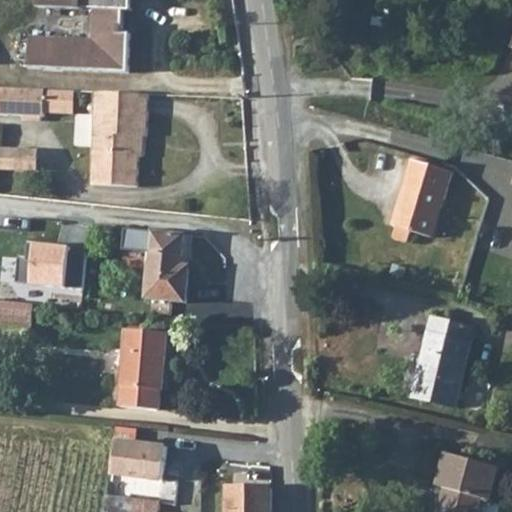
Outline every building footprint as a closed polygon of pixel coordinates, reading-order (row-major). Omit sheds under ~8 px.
[(32,37),(31,69),(131,73),(132,34),(125,34),(126,0),(37,0),(38,7),(95,10),(94,39),(32,37)] [(46,90),(0,87),(0,114),(45,117),(45,111),(46,90)] [(76,91),(46,90),(45,111),(75,112),(76,91)] [(150,95),(96,92),(92,186),(138,188),(140,137),(148,137),(150,95)] [(38,149),(0,147),(0,171),(38,172),(38,149)] [(451,173),(412,161),(393,226),(432,238),(451,173)] [(154,232),(147,299),(188,303),(190,267),(183,266),(185,235),(154,232)] [(89,250),(36,245),(33,283),(86,288),(89,250)] [(0,301),(32,304),(34,285),(0,282),(0,301)] [(0,301),(0,326),(32,330),(35,305),(32,304),(0,301)] [(476,328),(433,318),(422,366),(430,368),(423,399),(458,407),(476,328)] [(169,334),(128,331),(122,408),(160,411),(162,391),(165,391),(169,334)] [(430,368),(422,366),(413,364),(405,395),(423,399),(430,368)] [(164,481),(168,447),(118,441),(114,475),(164,481)] [(500,467),(447,453),(438,486),(450,489),(448,497),(444,495),(439,511),(478,511),(482,498),(491,500),(500,467)] [(107,496),(135,500),(161,504),(163,488),(109,482),(107,496)] [(272,511),(272,488),(228,488),(227,511),(272,511)] [(107,496),(105,511),(159,511),(161,504),(135,500),(107,496)]
